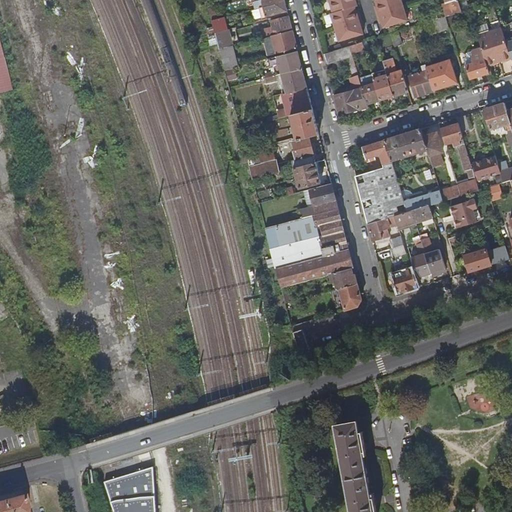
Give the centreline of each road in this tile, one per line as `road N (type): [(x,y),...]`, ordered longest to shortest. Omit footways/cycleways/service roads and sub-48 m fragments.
road 1 (tertiary): [(57,466),(511,318)]
road 2 (track): [(167,511),(159,455),(131,380),(109,355),(57,121)]
road 3 (residential): [(332,141),(511,88)]
road 4 (residential): [(378,313),(332,141)]
road 5 (residential): [(296,0),(332,141)]
road 6 (residential): [(511,273),(378,313)]
